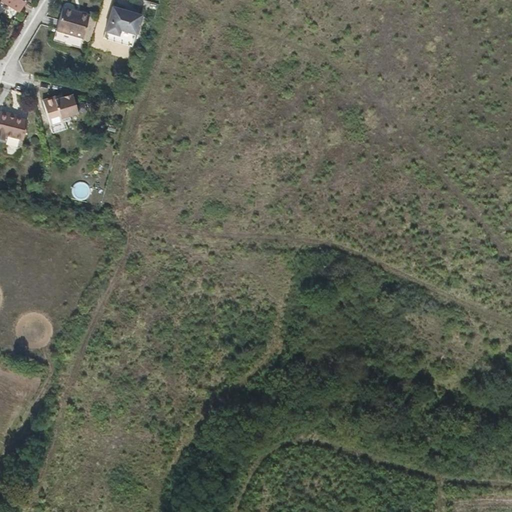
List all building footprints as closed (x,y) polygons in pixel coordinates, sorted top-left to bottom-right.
[(27,0),(0,0),(0,3),(19,14),(27,0)] [(111,34),(107,32),(106,37),(119,42),(121,37),(136,41),(142,21),(113,12),(110,24),(114,25),(111,34)] [(75,20),(76,17),(64,14),(54,46),(81,54),(90,21),(81,19),(80,22),(75,20)] [(56,103),(54,100),(44,103),(53,136),(65,133),(63,125),(71,122),(71,118),(79,115),(73,97),(64,100),(56,103)] [(0,114),(0,139),(4,141),(6,136),(23,140),(28,122),(16,119),(16,117),(0,114)] [(4,141),(0,139),(0,143),(22,148),(23,140),(6,136),(4,141)] [(74,198),(87,196),(85,184),(72,186),(74,198)]
